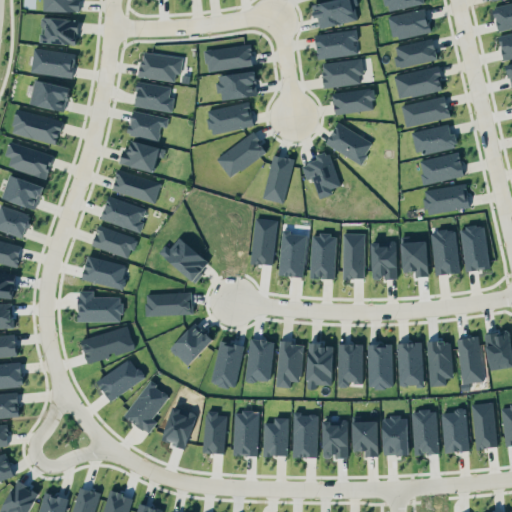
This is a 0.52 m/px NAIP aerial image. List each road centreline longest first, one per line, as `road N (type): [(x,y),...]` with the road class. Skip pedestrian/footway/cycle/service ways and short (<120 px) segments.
road 1 (residential): [(49,243),(38,309),(58,390),(101,447),(132,467),(199,487),(427,486),(511,476),(500,213)]
road 2 (residential): [(225,301),(387,311),(511,294)]
road 3 (residential): [(49,243),(101,118),(115,0)]
road 4 (residential): [(459,0),(500,213)]
road 5 (residential): [(114,24),(268,14)]
